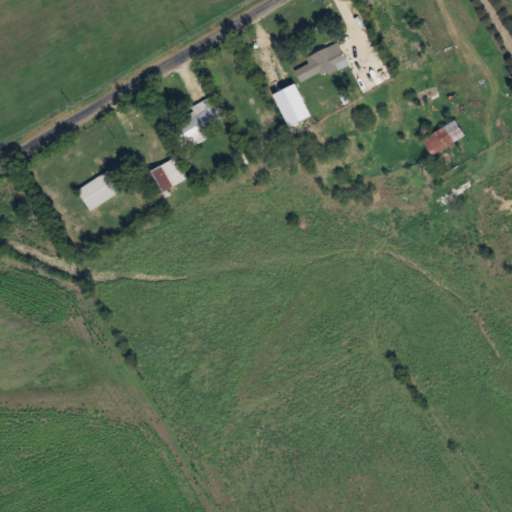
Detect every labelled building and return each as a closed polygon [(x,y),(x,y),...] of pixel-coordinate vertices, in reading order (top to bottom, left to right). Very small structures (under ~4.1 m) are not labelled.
[(341,43),(304,55),(307,64),(295,68),(300,82),(348,65),(341,43)] [(196,114),(171,126),(180,143),(226,120),(213,95),(192,105),(196,114)] [(433,155),(465,134),(454,118),(422,139),(433,155)] [(156,196),(187,176),(175,156),(144,176),(156,196)] [(114,179),(107,170),(78,190),(84,200),(114,179)]
